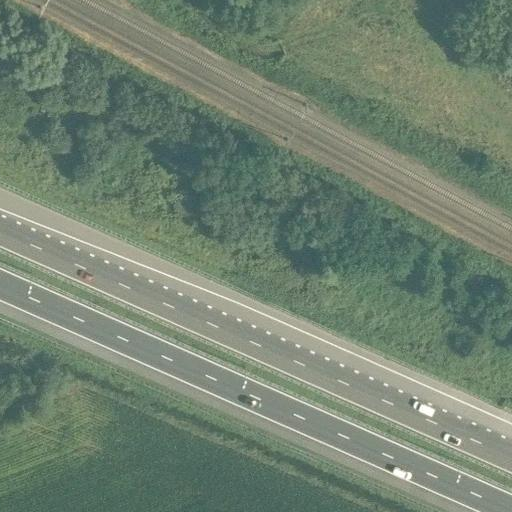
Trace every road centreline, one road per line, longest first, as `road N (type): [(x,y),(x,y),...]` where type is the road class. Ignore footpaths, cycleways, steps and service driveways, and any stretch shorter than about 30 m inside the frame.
road 1 (motorway): [(511,460),(0,234)]
road 2 (motorway): [(0,287),(510,511)]
